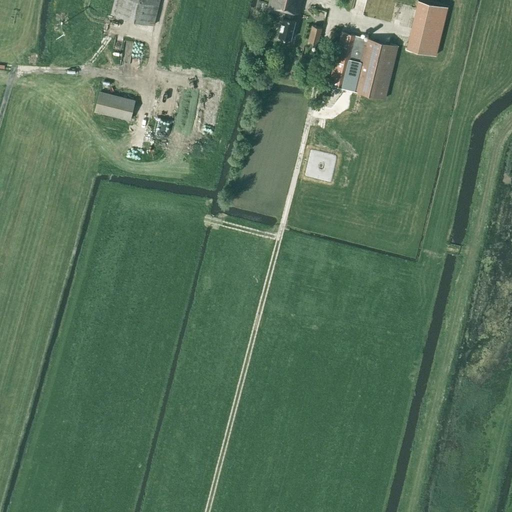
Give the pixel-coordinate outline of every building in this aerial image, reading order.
[(154,25),(158,6),(159,0),(114,0),(110,14),(154,25)] [(296,12),(298,12),(301,0),(270,0),(269,5),(286,9),(284,17),(283,16),(279,35),(291,38),(295,19),(294,19),(296,12)] [(425,0),(418,0),(406,47),(436,55),(448,6),(425,0)] [(322,27),(312,25),(308,40),(306,47),(316,50),(322,27)] [(366,37),(356,35),(341,31),(328,83),(343,86),(353,89),(385,97),(398,45),(366,37)] [(95,110),(130,119),(135,100),(100,91),(95,110)] [(197,102),(196,92),(182,93),(183,109),(189,108),(189,103),(197,102)] [(179,143),(189,143),(189,132),(179,133),(179,143)] [(127,147),(136,139),(132,135),(124,143),(127,147)]
